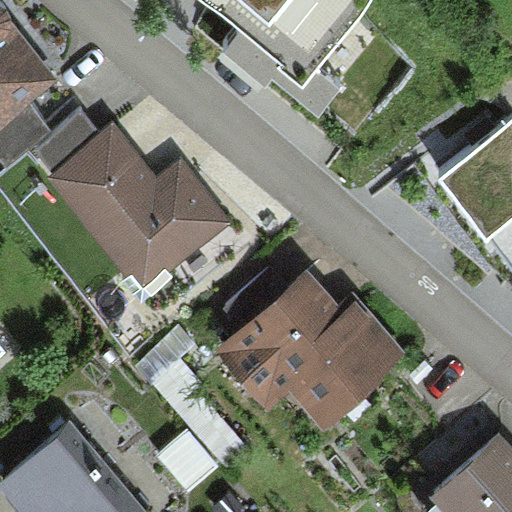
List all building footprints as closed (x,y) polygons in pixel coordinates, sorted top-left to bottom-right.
[(0,0),(0,138),(8,149),(47,119),(26,92),(54,70),(11,15),(12,6),(9,0),(0,0)] [(369,0),(211,0),(240,25),(225,42),(272,83),(279,76),(321,112),(343,87),(315,63),(369,0)] [(54,157),(98,124),(82,102),(38,135),(54,157)] [(98,124),(54,157),(49,161),(126,261),(133,255),(146,272),(168,256),(171,261),(233,214),(182,149),(159,167),(116,111),(98,124)] [(511,112),(446,162),(511,249),(511,112)] [(344,294),(311,257),(225,332),(270,384),(288,369),(323,410),(402,342),(353,287),(344,294)] [(165,336),(137,361),(225,461),(247,442),(195,384),(201,378),(165,336)] [(151,511),(69,413),(0,469),(0,473),(32,511),(151,511)] [(511,511),(511,439),(499,424),(426,487),(447,511),(511,511)]
